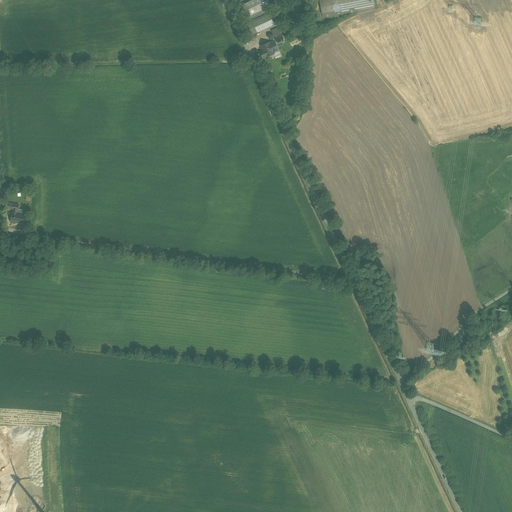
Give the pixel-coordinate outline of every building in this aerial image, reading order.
[(260,0),(252,0),(241,6),(247,17),(265,8),(260,0)] [(319,0),(323,17),(375,7),(373,0),(319,0)] [(270,13),(247,23),(252,34),(275,24),(270,13)] [(280,32),(274,35),(277,41),(283,38),(280,32)] [(274,40),(270,43),(270,42),(261,46),(264,52),(261,54),(263,58),(267,56),(269,57),(270,56),(271,54),(275,53),(274,52),(279,50),(274,40)] [(12,212),(11,221),(23,223),(24,214),(18,213),(18,209),(13,209),(13,212),(12,212)]
